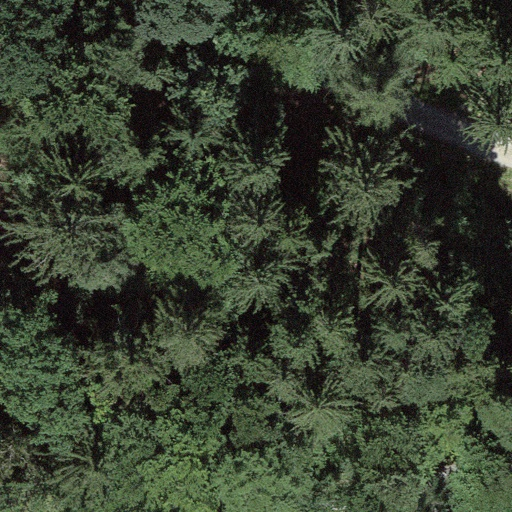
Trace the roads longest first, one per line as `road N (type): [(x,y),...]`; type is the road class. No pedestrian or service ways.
road 1 (track): [(511,127),(210,0)]
road 2 (track): [(361,511),(511,464)]
